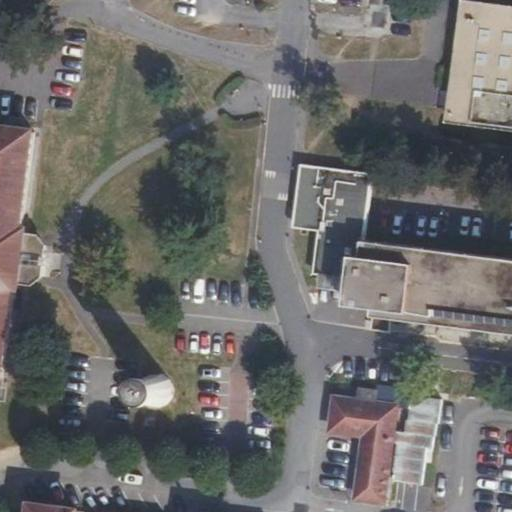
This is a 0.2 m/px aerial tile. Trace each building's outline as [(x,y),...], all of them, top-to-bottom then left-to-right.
[(511,7),(467,2),(451,116),(511,124),(511,7)] [(34,132),(0,127),(0,382),(3,383),(15,287),(21,287),(28,229),(22,229),(34,132)] [(374,315),(511,332),(511,254),(368,236),(377,168),(304,158),(294,224),(320,227),(316,266),(353,271),(349,304),(375,308),(374,315)] [(174,396),(175,391),(175,386),(173,381),(170,377),(165,374),(160,372),(155,372),(147,375),(143,379),(140,384),(139,389),(140,395),(142,400),(146,404),(151,406),(156,407),(162,407),(167,405),(171,401),(174,396)] [(331,428),(366,433),(358,497),(386,500),(389,475),(422,480),(429,429),(396,425),(398,405),(411,407),(413,388),(378,383),(378,388),(361,386),(359,400),(335,397),(331,428)]
